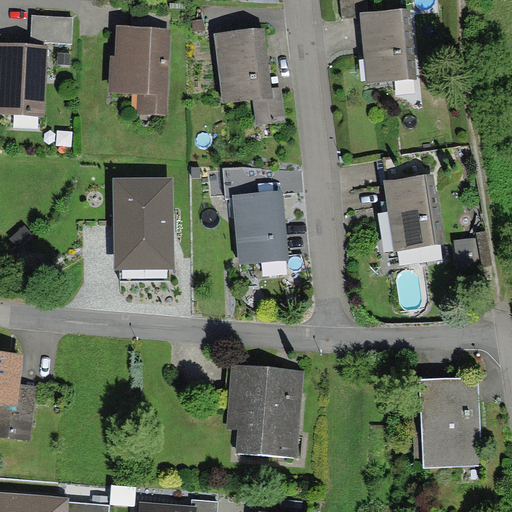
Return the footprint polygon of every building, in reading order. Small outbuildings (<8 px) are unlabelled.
[(32,16),(30,40),(64,44),(67,19),(32,16)] [(368,88),(410,84),(404,17),(362,21),(368,88)] [(259,36),(214,36),(214,71),(224,71),(224,99),(251,98),(251,124),(278,124),(278,106),(270,107),(270,92),(260,92),(259,36)] [(163,37),(129,38),(129,55),(114,55),(115,98),(158,97),(157,70),(163,70),(163,37)] [(40,48),(0,45),(0,114),(37,116),(40,48)] [(371,222),(376,256),(434,248),(425,184),(376,191),(381,221),(371,222)] [(172,270),(170,185),(116,187),(118,272),(172,270)] [(273,198),(228,198),(229,228),(239,228),(239,261),(268,261),(268,256),(279,256),(279,240),(273,240),(273,198)] [(458,271),(492,269),(490,241),(457,243),(458,271)] [(0,437),(22,437),(22,393),(32,393),(32,385),(10,385),(10,352),(0,352),(0,437)] [(294,368),(233,367),(232,396),(232,430),(231,454),(293,456),(294,368)] [(471,381),(420,382),(421,468),(472,468),(471,381)] [(59,495),(0,491),(0,511),(104,511),(105,508),(59,506),(59,495)]
